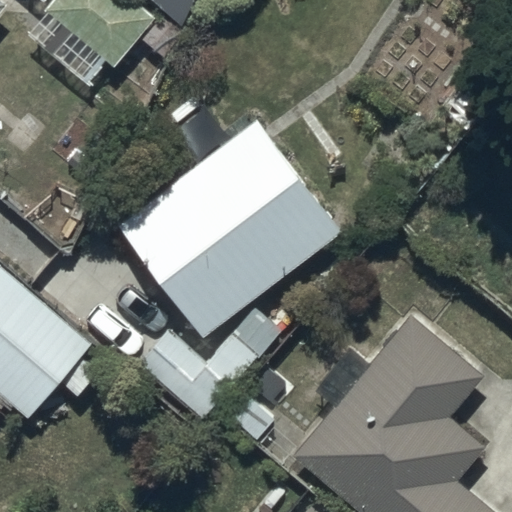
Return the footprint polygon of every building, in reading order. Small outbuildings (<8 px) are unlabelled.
[(179,19),(152,0),(42,0),(26,23),(102,75),(136,26),(162,43),(179,19)] [(344,209),(257,100),(123,206),(210,316),(344,209)] [(93,330),(0,253),(0,378),(32,405),(93,330)] [(172,315),(141,348),(205,408),(281,326),(253,300),(209,349),(172,315)] [(481,362),(408,304),(294,447),(376,511),(507,511),(455,470),(483,435),(446,406),(481,362)]
